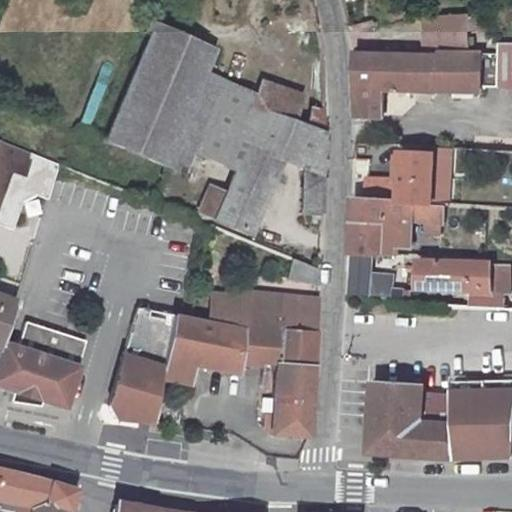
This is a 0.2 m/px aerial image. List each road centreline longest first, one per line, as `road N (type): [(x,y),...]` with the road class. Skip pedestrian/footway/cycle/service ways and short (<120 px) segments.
road 1 (residential): [(315,487),(341,66),(322,0)]
road 2 (secondary): [(0,445),(279,485)]
road 3 (secondary): [(315,487),(439,495)]
